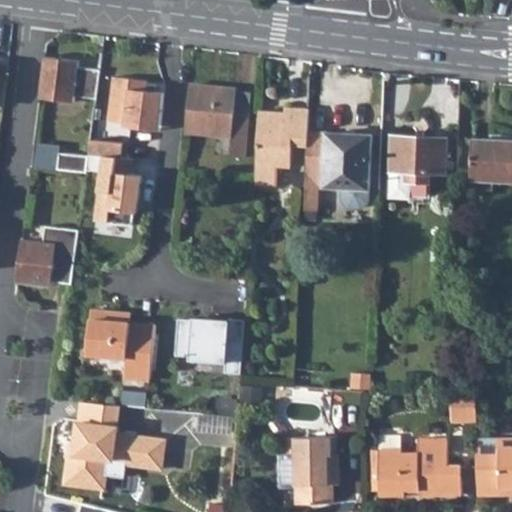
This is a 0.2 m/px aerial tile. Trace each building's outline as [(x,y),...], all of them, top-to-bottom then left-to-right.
[(79,59),(44,55),(39,96),(50,94),(50,97),(74,100),(75,94),(96,97),(100,68),(100,67),(78,65),(79,59)] [(126,121),(160,124),(163,92),(146,91),(147,81),(114,78),(108,122),(126,124),(126,121)] [(230,135),(230,133),(232,118),(248,119),(251,92),(237,90),(236,89),(191,84),(185,130),(230,135)] [(258,113),(253,184),(277,186),(278,166),(290,166),(291,146),(308,146),(308,131),(309,107),(296,107),(285,106),(285,111),(271,110),(271,114),(258,113)] [(232,118),(230,133),(248,135),(249,122),(248,119),(232,118)] [(371,134),(326,132),(308,131),(308,146),(305,193),(324,194),(325,186),(342,186),(342,198),(347,204),(362,204),(368,199),(368,188),(371,134)] [(393,134),(390,195),(410,196),(411,180),(430,181),(431,171),(447,171),(449,136),(393,134)] [(511,138),(473,137),(472,178),(511,179),(511,138)] [(123,142),(91,139),(89,154),(121,157),(123,142)] [(88,155),(59,151),(57,167),(86,171),(87,170),(88,155)] [(121,157),(89,154),(88,155),(87,170),(102,172),(97,221),(134,225),(136,212),(138,212),(142,175),(130,174),(132,158),(121,157)] [(43,240),(22,238),(17,279),(28,277),(28,280),(52,283),(52,280),(72,282),(73,270),(79,228),(45,224),(43,240)] [(125,377),(151,379),(156,324),(117,320),(118,312),(93,309),(88,353),(127,357),(125,377)] [(118,312),(117,320),(131,322),(132,313),(118,312)] [(225,371),(242,373),(245,319),(229,318),(228,322),(179,318),(176,355),(226,358),(225,371)] [(455,419),(478,419),(478,389),(455,391),(455,419)] [(232,429),(232,413),(205,414),(205,430),(232,429)] [(119,426),(79,420),(75,453),(70,452),(66,482),(105,487),(107,474),(125,476),(127,463),(162,468),(166,439),(117,432),(119,426)] [(298,503),(332,503),(332,484),(336,484),(336,471),(342,472),(343,454),(339,454),(339,437),(290,437),(290,453),(298,453),(298,503)] [(404,448),(381,448),(382,496),(407,495),(407,487),(421,487),(421,495),(464,495),(463,464),(451,464),(450,437),(421,437),(420,452),(404,452),(404,448)] [(511,438),(479,438),(480,492),(503,493),(504,484),(511,484),(511,438)] [(122,511),(81,502),(78,511),(122,511)]
